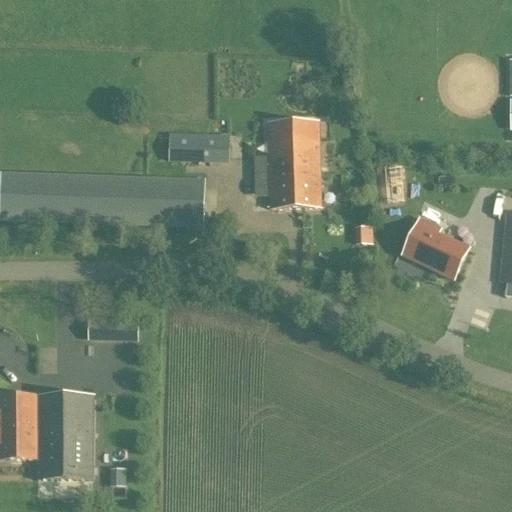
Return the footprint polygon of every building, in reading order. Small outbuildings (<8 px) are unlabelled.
[(322,210),(319,129),(319,125),(269,127),(272,211),(322,210)] [(229,166),(229,138),(169,136),(169,165),(229,166)] [(0,224),(204,231),(206,182),(1,175),(0,193),(0,224)] [(398,178),(384,179),(386,205),(401,204),(398,178)] [(511,217),(505,217),(498,285),(511,286),(511,217)] [(454,283),(469,253),(434,236),(437,231),(421,223),(404,258),(454,283)] [(125,341),(137,341),(138,323),(126,323),(125,341)] [(0,463),(38,463),(38,400),(0,399),(0,463)] [(93,400),(38,400),(38,463),(38,483),(93,483),(93,400)] [(111,489),(126,489),(126,471),(111,471),(111,489)]
